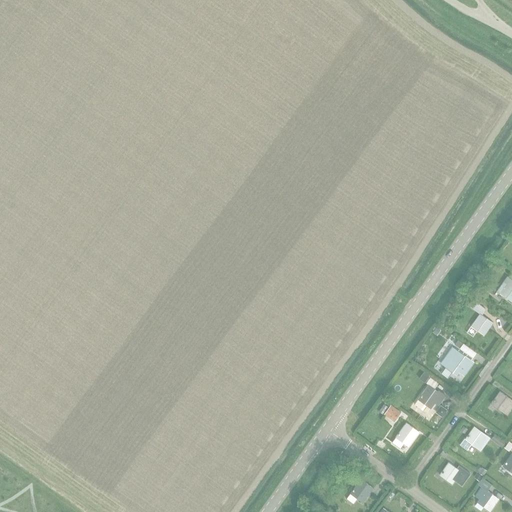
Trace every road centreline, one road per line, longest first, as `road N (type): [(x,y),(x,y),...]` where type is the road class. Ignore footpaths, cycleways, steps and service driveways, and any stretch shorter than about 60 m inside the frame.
road 1 (tertiary): [(328,428),(511,170)]
road 2 (residential): [(405,487),(511,338)]
